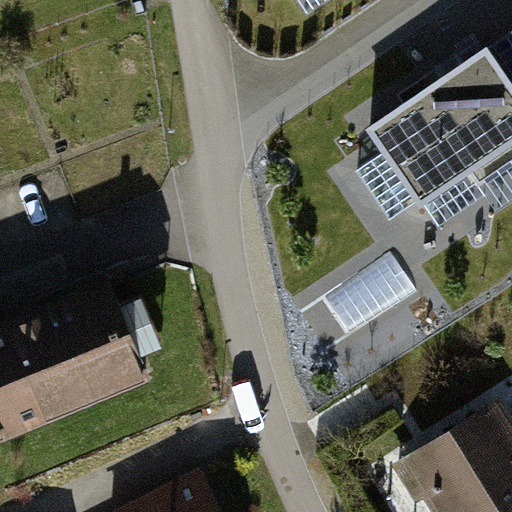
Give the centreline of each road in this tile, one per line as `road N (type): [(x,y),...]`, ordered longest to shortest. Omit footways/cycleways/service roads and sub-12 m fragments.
road 1 (residential): [(308,511),(264,414),(224,233),(213,140)]
road 2 (residential): [(213,140),(421,0)]
road 3 (residential): [(213,140),(189,0)]
